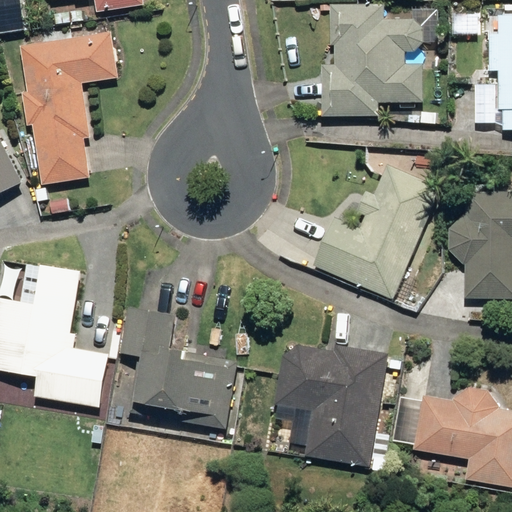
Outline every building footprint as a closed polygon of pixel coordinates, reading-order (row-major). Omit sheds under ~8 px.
[(96,0),(101,0),(104,15),(150,8),(148,0),(56,0),(57,1),(63,0),(82,0),(82,2),(96,0)] [(329,68),(329,118),(385,117),(385,105),(429,105),(429,66),(411,67),(411,54),(422,54),(430,45),(430,31),(419,22),(391,23),(390,6),(337,7),(337,47),(341,47),(341,68),(329,68)] [(485,12),(456,12),(456,36),(485,37),(485,12)] [(510,113),(511,133),(511,18),(506,19),(506,36),(498,37),(498,73),(506,73),(506,113),(510,113)] [(39,128),(48,188),(96,180),(90,141),(96,141),(88,86),(124,81),(117,36),(27,49),(34,95),(29,96),(33,128),(39,128)] [(495,125),(496,85),(458,84),(457,117),(476,117),(475,124),(495,125)] [(425,125),(441,126),(441,114),(425,114),(425,125)] [(0,202),(29,188),(6,141),(0,144),(0,202)] [(318,269),(400,302),(447,191),(392,168),(381,196),(372,193),(364,215),(371,218),(366,231),(339,220),(318,269)] [(471,301),(511,300),(511,194),(501,195),(501,186),(480,187),(480,195),(471,195),(471,221),(455,236),(455,251),(471,267),(471,301)] [(55,204),(57,216),(75,214),(73,202),(55,204)] [(41,399),(106,411),(115,358),(79,351),(82,337),(76,336),(87,276),(51,270),(45,308),(5,301),(0,330),(0,372),(45,380),(41,399)] [(135,416),(232,431),(243,364),(177,353),(182,317),(134,309),(127,357),(144,360),(135,416)] [(311,458),(376,468),(394,356),(342,348),(341,355),(301,349),(288,358),(280,407),(318,414),(311,458)] [(472,483),(511,490),(511,412),(504,411),(504,408),(495,394),(474,390),(459,401),(459,404),(430,399),(420,451),(475,461),(472,483)] [(341,477),(336,497),(357,502),(361,482),(341,477)]
